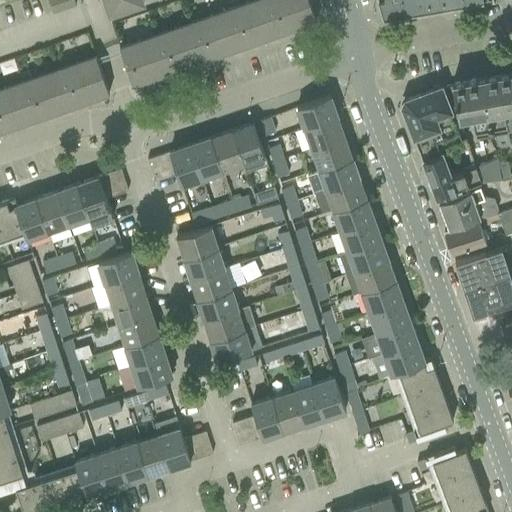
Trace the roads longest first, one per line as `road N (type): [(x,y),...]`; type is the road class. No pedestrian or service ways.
road 1 (unclassified): [(511,492),(355,62)]
road 2 (residential): [(228,466),(130,152),(131,127)]
road 3 (residential): [(131,127),(160,125),(355,62)]
road 4 (residential): [(355,62),(511,26)]
road 5 (residential): [(228,466),(332,431),(348,474)]
road 6 (residential): [(0,154),(78,127),(131,127)]
